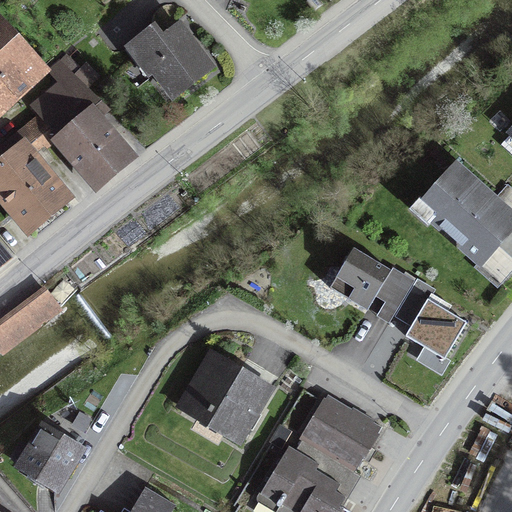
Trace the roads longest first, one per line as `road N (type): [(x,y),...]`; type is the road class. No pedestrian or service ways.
road 1 (residential): [(0,297),(272,82)]
road 2 (tertiary): [(390,511),(511,338)]
road 3 (residential): [(272,82),(381,0)]
